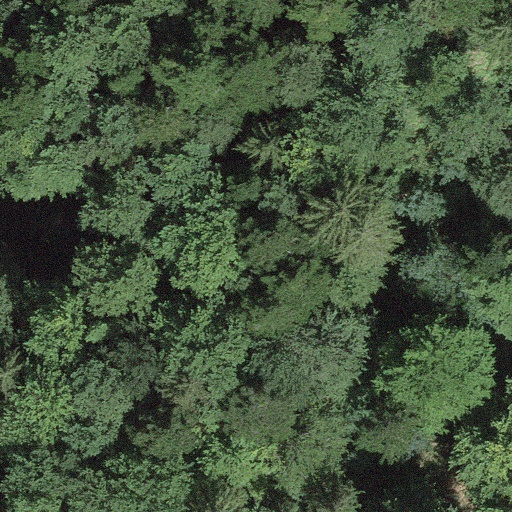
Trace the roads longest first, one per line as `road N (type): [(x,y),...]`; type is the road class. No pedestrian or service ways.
road 1 (track): [(0,96),(37,152),(49,292),(39,437),(17,511)]
road 2 (track): [(346,511),(511,404)]
